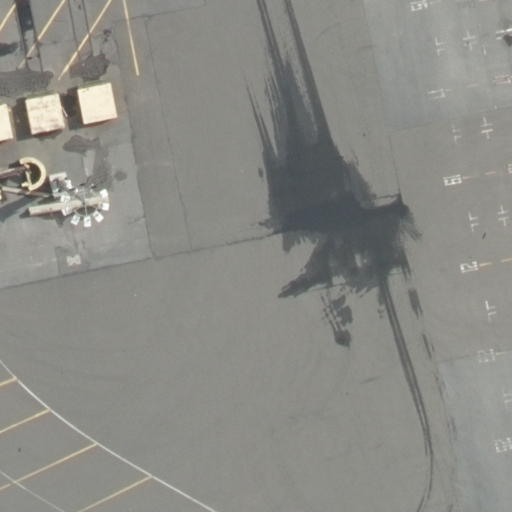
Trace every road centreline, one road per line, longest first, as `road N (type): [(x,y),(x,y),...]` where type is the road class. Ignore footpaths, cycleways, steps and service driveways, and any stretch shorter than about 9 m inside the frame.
road 1 (unknown): [(0,330),(285,268)]
road 2 (unknown): [(230,0),(285,268)]
road 3 (unknown): [(285,268),(327,511)]
